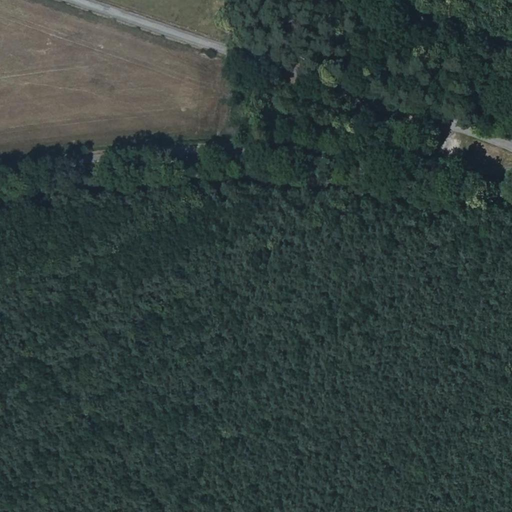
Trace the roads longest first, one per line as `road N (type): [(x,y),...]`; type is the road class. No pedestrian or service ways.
road 1 (unclassified): [(0,173),(332,131),(472,133)]
road 2 (unclassified): [(472,133),(92,0)]
